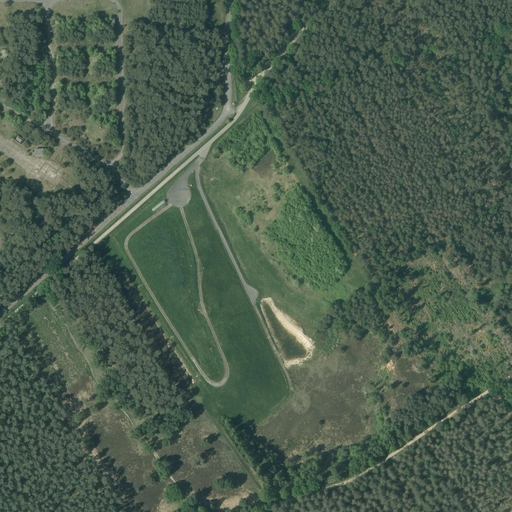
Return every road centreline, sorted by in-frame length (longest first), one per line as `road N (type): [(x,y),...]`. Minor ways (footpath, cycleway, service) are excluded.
road 1 (track): [(173,203),(125,245),(171,328),(215,385),(226,368),(202,307),(180,205)]
road 2 (track): [(256,511),(353,479),(511,376)]
road 3 (track): [(41,289),(193,511)]
road 4 (track): [(206,145),(198,185),(288,381)]
road 5 (track): [(41,289),(206,145)]
road 6 (track): [(240,112),(328,0)]
